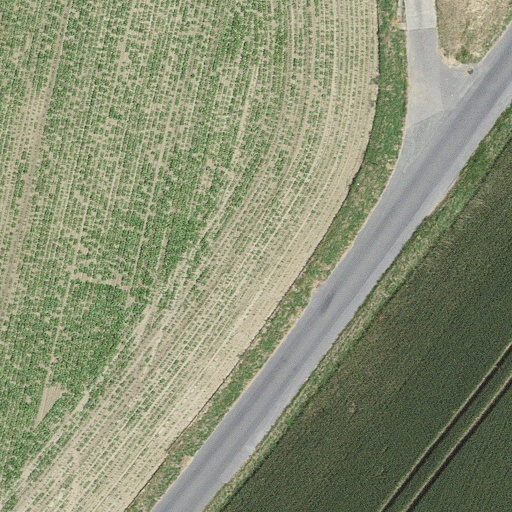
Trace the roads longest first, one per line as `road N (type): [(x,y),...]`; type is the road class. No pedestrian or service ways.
road 1 (tertiary): [(179,511),(511,56)]
road 2 (track): [(429,170),(422,0)]
